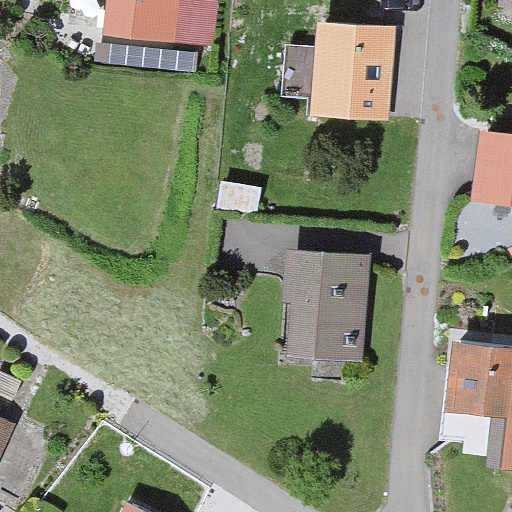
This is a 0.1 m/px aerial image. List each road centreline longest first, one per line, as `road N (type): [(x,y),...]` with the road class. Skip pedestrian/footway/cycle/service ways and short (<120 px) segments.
road 1 (residential): [(445,0),(405,511)]
road 2 (residential): [(283,511),(0,316)]
